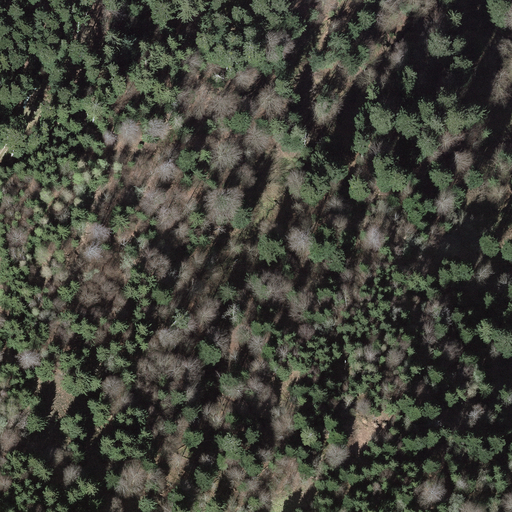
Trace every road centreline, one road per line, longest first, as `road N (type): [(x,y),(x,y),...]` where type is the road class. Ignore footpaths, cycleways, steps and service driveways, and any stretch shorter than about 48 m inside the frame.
road 1 (track): [(511,274),(410,128),(397,125),(353,157)]
road 2 (track): [(344,0),(275,107),(257,172),(258,220)]
